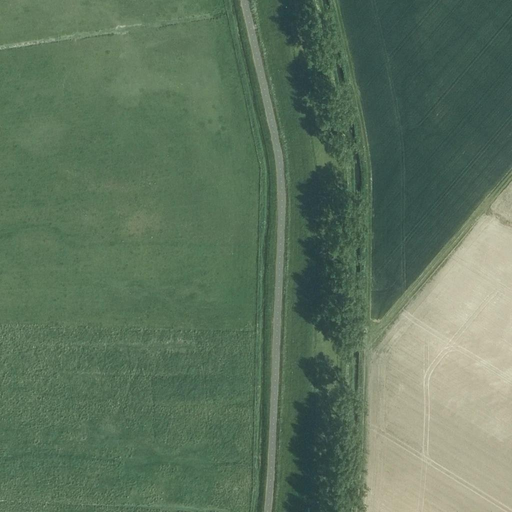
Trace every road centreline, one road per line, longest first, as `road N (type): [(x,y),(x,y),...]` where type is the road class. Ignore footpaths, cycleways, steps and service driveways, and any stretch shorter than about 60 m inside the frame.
road 1 (track): [(310,0),(341,163),(330,511)]
road 2 (track): [(402,303),(511,176)]
